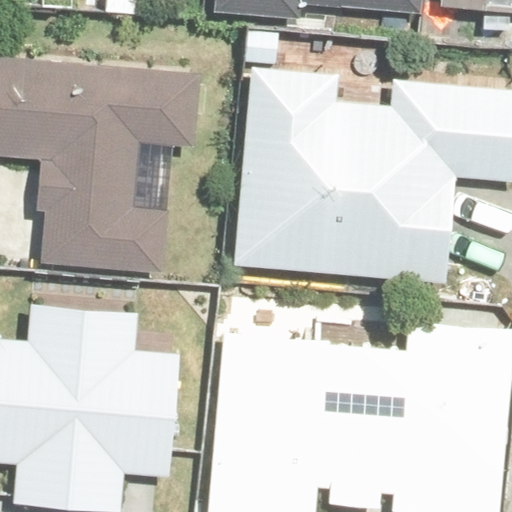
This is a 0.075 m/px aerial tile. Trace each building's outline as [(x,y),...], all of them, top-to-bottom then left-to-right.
[(151,0),(36,0),(35,17),(150,25),(151,0)] [(367,0),(162,0),(159,51),(275,58),(275,59),(366,61),(367,0)] [(511,0),(378,0),(378,52),(511,54),(511,0)] [(394,325),(399,217),(469,220),(474,129),(403,126),(404,102),(186,92),(175,316),(394,325)] [(0,294),(106,300),(110,219),(132,221),(142,112),(0,100),(0,294)] [(129,511),(137,379),(81,376),(83,347),(0,341),(0,511),(72,511),(72,510),(109,511),(129,511)] [(258,377),(166,371),(156,511),(461,511),(472,363),(360,355),(359,380),(258,373),(258,377)] [(511,511),(511,386),(510,386),(497,511),(511,511)]
